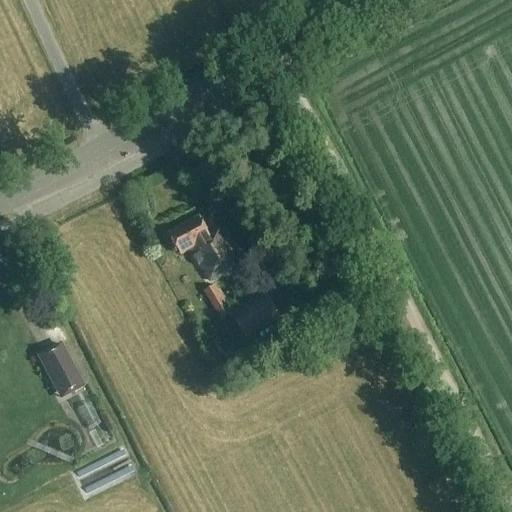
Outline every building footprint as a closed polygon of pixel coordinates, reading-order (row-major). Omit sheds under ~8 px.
[(199,218),(169,235),(180,255),(189,250),(210,279),(240,259),(221,229),(210,236),(199,218)] [(229,314),(214,288),(203,294),(218,320),(229,314)] [(231,319),(245,340),(279,319),(265,297),(231,319)] [(204,333),(208,340),(216,336),(212,329),(204,333)] [(63,344),(39,357),(54,385),(63,380),(72,395),(86,387),(63,344)]
